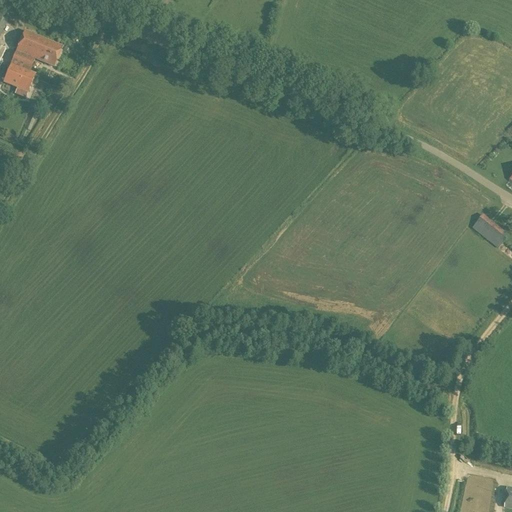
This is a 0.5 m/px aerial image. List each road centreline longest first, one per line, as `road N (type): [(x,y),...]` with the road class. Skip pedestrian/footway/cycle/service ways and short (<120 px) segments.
road 1 (unclassified): [(511,197),(415,139),(56,0)]
road 2 (track): [(444,511),(457,379),(472,347),(511,303)]
road 3 (track): [(109,20),(0,211)]
